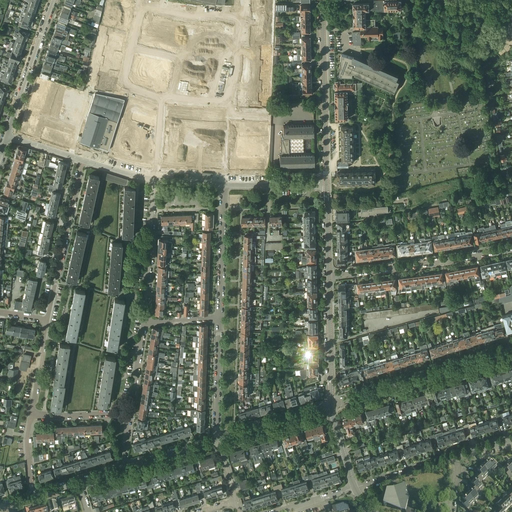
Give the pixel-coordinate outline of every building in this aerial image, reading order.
[(355,0),(355,3),(353,3),(354,10),(354,13),(354,17),(354,20),(354,27),(361,27),(368,27),(368,26),(371,26),(375,26),(375,23),(375,19),(366,19),(366,10),(379,9),(379,11),(385,11),(385,9),(402,9),(401,0),(355,0)] [(36,10),(37,7),(28,4),(24,3),(22,8),(35,12),(35,10),(36,10)] [(63,6),(62,6),(62,8),(61,10),(79,17),(80,13),(73,11),(73,12),(70,11),(71,8),(63,5),(63,6)] [(35,14),(34,14),(35,12),(22,8),(22,10),(25,12),(24,14),(33,18),(35,14)] [(79,17),(61,10),(60,15),(67,18),(68,15),(71,16),(71,18),(75,19),(76,18),(78,19),(79,17)] [(33,23),(33,21),(32,20),(33,18),(24,14),(21,13),(19,18),(33,23)] [(58,19),(58,20),(66,23),(67,21),(68,22),(74,24),(75,21),(67,18),(60,15),(59,17),(58,17),(58,19)] [(148,16),(144,37),(154,39),(155,35),(187,42),(188,44),(232,46),(233,25),(223,25),(222,28),(196,27),(194,25),(188,24),(188,22),(178,20),(177,22),(148,16)] [(33,23),(19,18),(18,20),(22,22),(21,25),(31,28),(32,24),(33,23)] [(65,27),(66,25),(57,22),(57,24),(55,24),(55,26),(56,26),(71,31),(75,33),(76,31),(65,27)] [(368,27),(361,27),(361,32),(361,36),(368,36),(367,38),(371,38),(371,40),(378,40),(378,38),(383,38),(383,34),(383,27),(379,27),(379,25),(377,25),(377,23),(375,23),(375,26),(371,26),(368,26),(368,27)] [(54,27),(55,28),(54,30),(69,35),(69,34),(74,35),(75,33),(71,31),(56,26),(55,26),(54,27)] [(14,31),(14,33),(27,38),(29,33),(19,29),(18,32),(14,31)] [(69,35),(54,30),(53,35),(68,40),(68,38),(68,37),(69,35)] [(111,32),(110,35),(112,36),(111,41),(122,44),(124,38),(116,36),(117,33),(116,33),(111,32)] [(361,36),(361,32),(352,32),(354,43),(357,43),(357,45),(361,45),(361,36)] [(16,37),(16,39),(25,43),(26,39),(27,40),(27,38),(14,33),(13,36),(16,37)] [(68,40),(53,35),(51,39),(60,42),(61,40),(69,43),(70,40),(68,40)] [(293,44),(301,43),(311,43),(311,41),(311,37),(301,38),(301,35),(294,35),(293,35),(293,44)] [(23,46),(25,43),(16,39),(15,42),(11,41),(10,43),(22,47),(23,46)] [(51,39),(50,43),(65,48),(66,46),(59,44),(60,42),(51,39)] [(108,47),(107,50),(113,52),(114,49),(121,50),(122,44),(111,41),(110,47),(108,47)] [(13,47),(12,49),(21,53),(22,49),(22,47),(10,43),(9,45),(13,47)] [(48,48),(57,51),(57,49),(68,52),(68,50),(65,49),(65,48),(50,43),(48,48)] [(245,49),(245,55),(256,56),(257,50),(259,50),(259,46),(253,46),(253,49),(245,49)] [(21,53),(12,49),(11,52),(7,51),(7,53),(19,58),(21,53)] [(63,54),(56,52),(48,49),(46,53),(62,58),(65,59),(66,57),(62,56),(63,54)] [(106,52),(106,55),(108,56),(107,61),(118,64),(119,58),(112,56),(113,53),(106,52)] [(8,60),(17,63),(18,63),(19,58),(7,53),(6,56),(9,57),(8,60)] [(62,58),(46,53),(45,58),(57,61),(57,60),(65,62),(65,60),(65,59),(62,58)] [(311,57),(311,54),(302,54),(297,54),(297,60),(293,60),(293,63),(295,63),(302,63),(302,60),(312,60),(312,57),(311,57)] [(399,81),(397,80),(373,68),(354,61),(354,58),(342,54),(338,76),(352,77),(353,73),(355,73),(354,75),(394,92),(395,91),(399,81)] [(245,55),(245,61),(252,62),(252,65),(258,65),(259,62),(256,61),(256,56),(245,55)] [(45,58),(44,62),(59,67),(62,68),(67,70),(67,67),(56,63),(57,61),(45,58)] [(18,63),(17,63),(8,60),(8,63),(4,61),(3,64),(15,68),(16,66),(17,63),(18,63)] [(103,67),(102,70),(108,72),(109,69),(116,70),(118,64),(107,61),(105,67),(103,67)] [(62,68),(44,62),(42,66),(51,69),(51,67),(62,71),(62,68)] [(14,73),(15,70),(14,70),(15,68),(3,64),(1,69),(5,70),(14,73)] [(51,69),(42,66),(41,71),(56,76),(59,77),(60,77),(61,74),(50,71),(51,69)] [(244,69),(244,76),(256,76),(256,70),(258,70),(258,67),(252,66),(252,70),(244,69)] [(13,76),(14,73),(5,70),(4,73),(0,71),(0,73),(13,78),(14,77),(13,76)] [(102,72),(101,75),(103,76),(102,82),(113,84),(114,78),(107,76),(108,73),(102,72)] [(13,78),(0,73),(0,76),(2,77),(1,80),(11,84),(13,78)] [(244,76),(244,82),(251,82),(251,85),(258,86),(258,82),(255,82),(256,76),(244,76)] [(38,77),(36,83),(46,86),(48,80),(38,77)] [(209,80),(208,88),(223,92),(225,83),(209,80)] [(362,87),(362,83),(340,83),(340,81),(335,81),(335,83),(334,83),(334,84),(333,85),(333,86),(333,88),(334,89),(336,89),(336,90),(335,90),(336,119),(347,118),(348,118),(348,92),(352,92),(352,93),(356,93),(356,90),(360,90),(362,87)] [(98,87),(97,90),(104,92),(104,89),(112,90),(113,84),(102,82),(101,87),(98,87)] [(36,83),(35,88),(44,91),(46,86),(36,83)] [(0,90),(8,94),(10,88),(0,84),(0,90)] [(244,90),(243,96),(255,97),(255,91),(257,91),(258,87),(251,87),(251,90),(244,90)] [(35,88),(33,93),(42,96),(44,91),(35,88)] [(33,93),(31,98),(41,101),(42,96),(33,93)] [(81,136),(80,141),(108,150),(124,99),(95,93),(81,136)] [(243,96),(243,102),(251,103),(250,106),(257,106),(257,103),(254,102),(255,97),(243,96)] [(31,98),(30,103),(39,106),(41,101),(31,98)] [(129,98),(126,108),(132,109),(135,100),(129,98)] [(135,100),(132,109),(137,111),(140,101),(135,100)] [(140,101),(137,111),(142,112),(145,103),(140,101)] [(30,103),(28,109),(37,112),(39,106),(30,103)] [(145,103),(142,112),(147,114),(150,105),(145,103)] [(150,105),(147,114),(152,116),(156,117),(156,111),(154,110),(155,106),(150,105)] [(168,109),(168,115),(171,115),(177,115),(177,106),(172,105),(171,109),(168,109)] [(27,111),(25,116),(35,119),(37,114),(27,111)] [(25,116),(24,121),(33,124),(35,119),(25,116)] [(24,121),(22,126),(31,129),(33,124),(24,121)] [(279,166),(286,166),(286,169),(289,169),(289,166),(314,165),(314,154),(289,154),(289,137),(313,136),(313,125),(311,125),(283,126),(283,137),(280,137),(281,155),(279,155),(279,166)] [(22,126),(20,132),(24,133),(27,135),(28,134),(30,135),(31,129),(22,126)] [(342,161),(337,161),(337,167),(349,167),(349,161),(354,161),(353,126),(341,127),(342,161)] [(115,143),(112,153),(117,155),(120,145),(115,143)] [(120,145),(117,155),(122,156),(125,147),(120,145)] [(16,151),(15,153),(24,156),(26,150),(27,148),(22,146),(21,148),(18,147),(17,150),(16,151)] [(125,147),(122,156),(127,158),(130,148),(125,147)] [(130,148),(127,158),(132,159),(135,150),(130,148)] [(135,150),(132,159),(138,161),(141,152),(135,150)] [(141,152),(138,161),(138,160),(143,161),(146,152),(141,150),(141,152)] [(146,152),(143,161),(149,163),(150,160),(153,160),(153,155),(152,154),(146,152)] [(15,159),(23,162),(23,161),(22,161),(24,156),(15,153),(15,155),(15,157),(14,159),(15,159)] [(165,153),(164,159),(168,159),(167,163),(173,163),(174,153),(168,153),(165,153)] [(21,167),(23,162),(15,159),(14,162),(13,162),(13,164),(21,167)] [(66,169),(66,167),(67,167),(67,164),(67,163),(63,163),(63,161),(59,160),(58,165),(55,164),(55,163),(50,162),(49,166),(57,168),(66,169)] [(24,168),(21,167),(13,164),(12,166),(13,167),(12,170),(22,174),(24,168)] [(12,170),(11,173),(10,174),(9,176),(10,176),(20,179),(22,174),(12,170)] [(376,171),(337,172),(338,184),(376,183),(376,171)] [(86,191),(95,193),(99,177),(89,175),(86,191)] [(8,178),(9,179),(8,181),(19,185),(21,186),(21,185),(21,184),(20,183),(21,180),(20,179),(10,176),(9,176),(8,178)] [(49,187),(58,189),(59,187),(62,187),(63,181),(55,179),(53,185),(49,184),(49,187)] [(18,188),(19,185),(8,181),(7,181),(6,184),(5,184),(5,187),(13,189),(14,187),(18,188)] [(13,189),(5,187),(4,189),(5,190),(4,192),(11,195),(11,196),(15,197),(15,196),(16,195),(17,193),(16,192),(13,191),(13,189)] [(60,193),(57,192),(58,189),(49,187),(48,190),(52,191),(51,197),(59,199),(60,193)] [(124,203),(134,204),(134,187),(124,187),(124,203)] [(86,191),(82,206),(92,209),(95,193),(86,191)] [(1,194),(0,197),(0,196),(0,202),(8,205),(11,197),(1,194)] [(48,209),(56,210),(58,205),(49,203),(46,202),(45,208),(48,209)] [(124,203),(123,219),(133,220),(134,204),(124,203)] [(0,211),(7,214),(9,207),(7,206),(6,207),(0,204),(0,211)] [(381,212),(381,214),(391,212),(390,207),(388,208),(388,205),(383,206),(381,206),(376,206),(376,215),(377,215),(376,212),(381,212)] [(92,209),(82,206),(78,222),(88,224),(92,209)] [(366,218),(369,217),(369,207),(369,206),(366,207),(361,207),(361,211),(358,211),(359,215),(362,215),(365,215),(366,218)] [(467,206),(462,207),(457,209),(458,213),(458,214),(459,214),(462,213),(463,213),(468,212),(467,206)] [(349,220),(349,209),(337,209),(337,210),(335,211),(335,213),(336,214),(336,215),(336,216),(336,219),(337,219),(337,220),(349,220)] [(0,222),(5,223),(6,217),(8,217),(8,215),(0,212),(0,222)] [(132,236),(133,229),(133,220),(123,219),(122,236),(132,236)] [(205,226),(204,230),(210,231),(210,226),(212,226),(213,220),(204,220),(204,226),(205,226)] [(479,228),(480,233),(482,241),(483,241),(484,241),(485,241),(487,240),(485,232),(484,229),(484,227),(479,228)] [(73,247),(83,249),(87,233),(77,231),(73,247)] [(440,249),(441,249),(439,237),(438,235),(432,236),(433,241),(434,241),(436,250),(437,251),(439,250),(440,249)] [(168,239),(168,236),(162,236),(162,239),(158,239),(158,245),(171,246),(172,242),(168,242),(168,239)] [(111,258),(121,259),(122,243),(112,242),(111,258)] [(45,256),(45,252),(47,253),(48,246),(40,245),(39,251),(38,250),(37,254),(45,256)] [(73,247),(70,263),(79,265),(83,249),(73,247)] [(170,258),(157,257),(157,263),(160,263),(160,266),(167,267),(177,267),(177,264),(168,264),(168,262),(169,262),(170,258)] [(111,258),(109,275),(119,276),(121,259),(111,258)] [(46,263),(46,261),(40,260),(38,267),(46,269),(47,264),(46,263)] [(501,275),(500,271),(498,262),(495,262),(495,263),(493,263),(495,273),(495,276),(496,278),(497,277),(497,276),(501,275)] [(79,265),(70,263),(66,279),(76,281),(79,265)] [(487,264),(489,273),(490,277),(494,276),(495,276),(495,273),(493,263),(490,264),(490,263),(487,264)] [(487,264),(486,265),(486,264),(483,265),(484,265),(481,266),(484,279),(490,278),(490,277),(489,273),(487,264)] [(45,274),(46,269),(38,267),(37,274),(43,276),(43,274),(45,274)] [(443,278),(442,273),(441,273),(438,273),(438,274),(437,274),(438,282),(438,285),(438,286),(446,285),(444,278),(443,278)] [(119,276),(109,275),(108,291),(118,292),(119,276)] [(32,303),(35,290),(38,279),(28,277),(22,301),(21,309),(33,311),(35,304),(32,303)] [(72,305),(82,307),(85,291),(78,289),(76,289),(75,289),(72,305)] [(112,315),(122,316),(125,300),(123,300),(122,299),(122,300),(115,298),(112,315)] [(21,309),(22,301),(15,300),(14,308),(21,309)] [(72,305),(69,321),(79,323),(82,307),(72,305)] [(507,332),(511,330),(511,313),(503,316),(504,321),(506,328),(507,332)] [(112,315),(109,331),(119,332),(122,316),(112,315)] [(66,337),(67,337),(67,338),(68,338),(69,338),(76,339),(79,323),(69,321),(66,337)] [(501,322),(493,324),(494,326),(495,330),(497,337),(505,335),(503,329),(506,328),(504,321),(501,322)] [(13,323),(12,325),(7,324),(6,333),(13,334),(15,324),(13,323)] [(17,324),(15,324),(13,334),(20,335),(21,326),(17,325),(17,324)] [(26,327),(21,326),(20,335),(27,336),(29,326),(27,326),(26,327)] [(36,329),(31,328),(31,326),(29,326),(27,336),(34,337),(36,329)] [(490,340),(491,339),(493,339),(496,338),(496,337),(497,337),(495,330),(494,326),(486,328),(490,340)] [(482,332),(484,341),(490,340),(486,328),(481,329),(482,332)] [(350,330),(340,331),(340,335),(339,335),(339,336),(338,336),(338,337),(339,338),(340,339),(341,338),(342,337),(345,337),(346,337),(346,336),(348,336),(348,333),(350,333),(350,330)] [(107,347),(114,348),(116,349),(116,348),(117,349),(119,332),(109,331),(107,347)] [(464,338),(467,346),(473,345),(470,336),(470,335),(469,331),(463,333),(464,338)] [(478,343),(479,342),(480,342),(481,342),(484,341),(482,332),(476,334),(478,343)] [(478,343),(476,334),(470,335),(470,336),(473,345),(473,344),(476,343),(477,343),(478,343)] [(369,338),(368,335),(362,337),(363,340),(364,342),(365,346),(371,345),(370,344),(369,338)] [(464,347),(467,346),(464,338),(459,339),(462,348),(463,348),(464,348),(464,347)] [(461,348),(462,348),(459,339),(453,341),(455,349),(456,350),(459,349),(460,349),(461,348)] [(450,351),(451,351),(452,351),(453,350),(455,349),(453,341),(453,340),(447,342),(450,351)] [(340,344),(340,345),(339,346),(339,347),(340,348),(340,352),(340,355),(348,355),(348,348),(345,348),(345,341),(342,342),(342,344),(340,344)] [(449,351),(450,351),(447,342),(441,344),(442,344),(444,353),(447,352),(448,352),(449,352),(449,351)] [(60,343),(56,363),(66,365),(69,345),(60,343)] [(429,348),(430,348),(432,357),(436,356),(437,356),(438,355),(436,346),(432,347),(430,343),(428,344),(429,348)] [(424,359),(425,359),(427,359),(427,358),(430,357),(426,344),(419,346),(420,348),(424,359)] [(441,354),(444,353),(442,344),(436,346),(438,355),(440,355),(441,354)] [(409,353),(412,362),(413,362),(415,362),(416,361),(418,361),(414,350),(414,348),(408,349),(409,353)] [(423,360),(424,359),(420,348),(414,350),(418,361),(418,360),(418,361),(420,360),(421,360),(423,360)] [(411,363),(412,362),(409,353),(404,355),(404,356),(406,364),(409,363),(409,364),(411,363)] [(26,370),(27,363),(28,363),(30,356),(23,354),(21,361),(19,368),(26,370)] [(392,359),(395,368),(396,368),(398,367),(401,366),(398,357),(397,354),(391,355),(392,359)] [(348,362),(348,355),(340,355),(340,358),(340,370),(349,368),(349,365),(346,366),(345,366),(345,362),(348,362)] [(103,372),(113,374),(115,358),(105,356),(103,372)] [(405,365),(406,364),(404,356),(398,357),(401,366),(403,365),(404,366),(405,365)] [(380,360),(380,362),(383,371),(389,369),(387,361),(386,358),(380,360)] [(394,368),(395,368),(392,359),(387,361),(389,369),(389,370),(392,369),(394,369),(394,368)] [(369,366),(372,375),(373,375),(375,374),(378,373),(375,364),(374,361),(368,363),(369,366)] [(382,371),(383,371),(380,362),(375,364),(378,373),(380,372),(382,372),(382,371)] [(56,363),(53,382),(63,384),(66,365),(56,363)] [(360,379),(363,378),(363,379),(366,378),(365,377),(366,377),(364,368),(363,366),(357,368),(357,369),(360,379)] [(371,375),(372,375),(369,366),(364,368),(366,377),(369,376),(371,376),(371,375)] [(7,379),(17,380),(18,369),(17,369),(12,369),(9,368),(7,379)] [(511,378),(509,368),(503,370),(506,381),(507,383),(511,381),(511,378)] [(359,379),(360,379),(357,369),(350,371),(351,373),(353,381),(356,380),(357,380),(358,380),(359,379)] [(353,381),(351,373),(350,371),(350,370),(345,371),(345,370),(341,371),(341,379),(342,383),(344,383),(351,381),(353,381)] [(506,381),(503,370),(497,372),(499,382),(503,381),(503,382),(506,381)] [(103,372),(100,388),(110,390),(113,374),(103,372)] [(496,383),(499,382),(497,372),(490,374),(493,385),(497,384),(496,383)] [(485,390),(492,388),(491,385),(488,375),(481,377),(485,387),(485,390)] [(313,399),(315,398),(315,399),(318,398),(318,397),(319,397),(319,396),(318,393),(319,392),(318,389),(314,377),(308,377),(306,377),(308,384),(310,388),(310,391),(313,399)] [(485,390),(485,387),(481,377),(475,379),(479,389),(480,392),(483,392),(483,391),(485,390)] [(475,390),(479,389),(475,379),(469,381),(473,393),(476,392),(475,390)] [(468,395),(471,394),(467,381),(461,383),(465,396),(468,395)] [(54,385),(53,395),(63,397),(65,384),(63,384),(53,382),(53,385),(54,385)] [(288,387),(288,390),(293,405),(295,404),(296,404),(297,404),(298,403),(298,402),(300,401),(298,395),(293,396),(289,383),(287,384),(287,386),(288,387)] [(465,396),(461,383),(456,385),(459,397),(465,396)] [(456,385),(450,387),(453,396),(456,395),(457,398),(459,397),(456,385)] [(291,405),(293,405),(288,390),(288,387),(285,387),(285,389),(286,394),(284,394),(288,406),(289,407),(290,406),(291,405)] [(449,397),(453,396),(450,387),(444,388),(448,400),(450,399),(449,397)] [(110,390),(100,388),(98,405),(106,406),(107,399),(109,399),(110,390)] [(448,400),(444,388),(438,390),(441,399),(444,398),(445,401),(448,400)] [(438,390),(432,391),(437,405),(439,404),(438,400),(441,399),(438,390)] [(310,399),(313,399),(310,391),(305,392),(307,400),(308,401),(310,400),(310,399)] [(306,401),(307,400),(305,392),(299,394),(301,402),(304,401),(305,402),(306,401)] [(427,403),(433,402),(430,392),(424,394),(427,403)] [(422,405),(427,403),(424,394),(419,396),(422,405)] [(60,410),(63,397),(53,395),(51,408),(60,410)] [(280,395),(277,396),(280,408),(282,408),(283,408),(285,408),(285,407),(286,407),(284,399),(281,400),(280,398),(281,397),(280,395)] [(423,409),(419,396),(413,398),(417,410),(423,409)] [(417,410),(413,398),(407,399),(411,412),(417,410)] [(264,400),(268,412),(269,412),(270,412),(272,412),(273,411),(273,410),(271,403),(268,404),(267,401),(268,401),(267,399),(264,400)] [(411,412),(407,399),(402,401),(406,414),(411,412)] [(406,414),(402,401),(396,402),(399,412),(396,413),(397,417),(400,416),(402,415),(402,416),(406,415),(406,414)] [(386,414),(394,411),(392,406),(390,407),(389,404),(383,406),(386,414)] [(383,406),(378,408),(380,416),(381,418),(384,417),(386,417),(386,414),(383,406)] [(147,408),(140,407),(139,412),(153,414),(157,414),(159,415),(159,413),(147,411),(147,408)] [(252,409),(254,416),(260,414),(258,407),(252,409)] [(241,420),(248,418),(245,411),(244,408),(239,410),(240,413),(239,413),(241,420)] [(248,418),(254,416),(252,409),(245,411),(248,418)] [(376,424),(375,419),(372,410),(366,411),(367,416),(365,417),(368,426),(376,424)] [(361,413),(358,414),(358,413),(355,414),(355,415),(359,427),(362,426),(361,423),(364,423),(361,413)] [(511,421),(510,415),(503,417),(502,413),(499,414),(501,420),(504,419),(506,425),(511,422),(511,421)] [(355,415),(355,414),(352,415),(349,416),(352,426),(355,425),(356,428),(359,427),(355,415)] [(501,420),(499,414),(496,415),(497,419),(490,421),(493,429),(500,427),(498,421),(501,420)] [(352,426),(349,416),(347,417),(347,416),(344,417),(344,418),(345,421),(344,422),(345,426),(346,425),(349,435),(354,433),(352,428),(351,429),(350,426),(352,425),(352,426)] [(138,419),(137,426),(144,427),(144,428),(147,429),(148,420),(140,418),(140,420),(138,419)] [(483,423),(486,431),(493,429),(490,421),(483,423)] [(469,424),(466,425),(468,431),(469,435),(472,434),(472,435),(479,433),(477,425),(476,422),(469,424)] [(479,433),(486,431),(483,423),(477,425),(479,433)] [(325,433),(325,432),(326,431),(325,427),(324,428),(323,424),(322,424),(319,425),(317,426),(320,436),(321,439),(321,438),(322,441),(327,439),(325,433)] [(469,435),(468,431),(466,425),(463,426),(463,427),(456,429),(457,431),(460,440),(467,437),(466,436),(469,435)] [(62,443),(62,435),(61,426),(55,427),(56,432),(54,432),(54,437),(56,437),(56,439),(58,439),(59,443),(62,443)] [(190,426),(183,428),(186,435),(192,433),(190,426)] [(317,426),(314,427),(314,426),(311,427),(314,436),(315,441),(321,439),(320,436),(317,426)] [(314,436),(311,427),(308,428),(308,429),(305,430),(308,439),(311,438),(311,437),(314,436)] [(185,435),(186,435),(183,428),(177,430),(179,437),(185,435)] [(173,439),(179,437),(177,430),(171,432),(173,439)] [(443,433),(446,444),(453,442),(450,433),(449,430),(443,433)] [(301,443),(302,443),(302,444),(299,444),(302,450),(308,447),(307,443),(306,439),(304,439),(305,444),(303,444),(303,442),(304,442),(301,431),(298,432),(298,431),(295,432),(295,433),(297,442),(300,441),(301,443)] [(450,433),(453,442),(460,440),(457,431),(450,433)] [(173,439),(171,432),(165,434),(167,441),(173,439)] [(443,432),(433,435),(435,441),(438,440),(439,446),(446,444),(443,433),(443,432)] [(298,443),(297,442),(295,433),(292,434),(292,433),(289,434),(292,443),(295,443),(295,444),(298,443)] [(161,443),(167,441),(165,434),(158,436),(161,443)] [(292,443),(289,434),(286,435),(283,436),(284,439),(282,440),(281,440),(283,445),(284,450),(288,449),(293,447),(292,443)] [(432,442),(435,441),(433,435),(429,436),(431,440),(424,442),(426,450),(433,448),(432,442)] [(155,445),(161,443),(158,436),(152,438),(155,445)] [(148,447),(155,445),(152,438),(146,440),(148,447)] [(281,440),(282,440),(281,438),(277,439),(277,438),(271,440),(275,451),(278,449),(279,452),(283,451),(282,446),(283,445),(281,440)] [(142,449),(148,447),(146,440),(140,442),(142,449)] [(275,451),(271,440),(266,441),(270,455),(273,454),(272,451),(275,451)] [(270,455),(266,441),(261,443),(264,450),(265,457),(268,456),(269,460),(272,460),(270,455)] [(136,451),(142,449),(140,442),(134,444),(136,451)] [(406,456),(413,454),(410,446),(409,442),(400,445),(401,451),(404,451),(406,456)] [(417,444),(420,452),(426,450),(424,442),(417,444)] [(262,458),(264,457),(260,443),(255,445),(259,459),(260,462),(263,462),(262,458)] [(413,454),(420,452),(417,444),(410,446),(413,454)] [(260,462),(259,459),(255,445),(250,446),(252,454),(254,453),(255,456),(253,457),(255,464),(260,462)] [(398,450),(391,452),(393,460),(400,458),(398,452),(401,451),(400,445),(396,446),(398,450)] [(246,461),(248,462),(248,460),(244,448),(238,450),(242,464),(243,462),(246,461)] [(235,465),(238,464),(240,465),(242,464),(238,450),(230,452),(234,467),(235,465)] [(110,451),(103,453),(106,460),(108,459),(109,461),(112,460),(110,451)] [(387,462),(393,460),(391,452),(384,454),(387,462)] [(105,460),(106,460),(103,453),(97,455),(99,462),(102,461),(103,462),(105,461),(105,460)] [(380,464),(387,462),(384,454),(377,456),(380,464)] [(78,461),(81,468),(87,466),(84,455),(81,456),(82,459),(78,461)] [(87,466),(93,464),(91,457),(87,458),(86,455),(84,455),(87,466)] [(93,464),(99,462),(97,455),(91,457),(93,464)] [(366,469),(373,466),(371,458),(370,455),(363,457),(364,460),(366,469)] [(205,458),(208,467),(209,467),(215,465),(212,456),(205,458)] [(373,466),(380,464),(377,456),(371,458),(373,466)] [(366,469),(364,460),(363,457),(356,459),(360,471),(366,469)] [(199,460),(201,466),(198,467),(201,477),(204,477),(202,473),(203,473),(202,469),(208,467),(205,458),(199,460)] [(491,460),(489,463),(488,461),(482,466),(490,474),(497,466),(491,460)] [(77,469),(78,470),(81,469),(81,468),(78,461),(72,462),(74,470),(77,469)] [(59,463),(62,474),(68,472),(66,464),(63,465),(62,462),(61,462),(59,463)] [(68,472),(74,470),(72,462),(66,464),(68,472)] [(192,462),(186,464),(188,472),(194,470),(192,462)] [(62,474),(59,463),(57,464),(55,464),(56,467),(54,468),(56,475),(62,474)] [(182,474),(188,472),(186,464),(180,466),(182,474)] [(511,466),(511,465),(509,464),(504,469),(505,470),(503,472),(510,480),(511,478),(511,466)] [(176,476),(182,474),(180,466),(174,468),(176,476)] [(477,471),(479,473),(477,475),(483,481),(490,474),(482,466),(477,471)] [(171,477),(176,476),(174,468),(168,470),(170,476),(171,477)] [(332,476),(334,483),(341,481),(340,477),(342,477),(340,472),(339,473),(338,468),(334,469),(335,472),(331,473),(332,476)] [(44,472),(47,479),(53,477),(51,470),(44,472)] [(170,476),(168,470),(162,471),(164,476),(165,479),(171,477),(170,476)] [(164,476),(162,471),(156,473),(159,481),(165,479),(164,476)] [(325,475),(328,485),(334,483),(332,476),(331,473),(328,474),(327,471),(324,472),(325,475)] [(47,479),(44,472),(38,474),(40,481),(47,479)] [(157,476),(156,473),(150,475),(152,481),(149,482),(151,488),(160,485),(159,481),(157,476)] [(310,482),(313,481),(315,489),(322,487),(318,477),(317,474),(315,474),(314,474),(313,475),(312,474),(308,475),(310,482)] [(13,478),(14,481),(17,488),(23,486),(20,475),(16,476),(16,477),(13,478)] [(309,491),(307,483),(310,482),(308,475),(304,477),(305,481),(300,483),(303,493),(309,491)] [(325,475),(318,477),(322,487),(328,485),(325,475)] [(471,484),(473,486),(479,491),(484,486),(480,483),(483,481),(477,475),(475,476),(474,477),(476,479),(471,484)] [(145,477),(138,479),(141,487),(147,485),(148,489),(151,488),(149,482),(146,483),(145,477)] [(135,488),(141,487),(138,479),(132,481),(135,489),(135,488)] [(294,485),(297,495),(303,493),(300,483),(299,479),(293,481),(294,485)] [(10,490),(17,488),(14,481),(8,483),(10,490)] [(129,490),(135,489),(132,481),(127,482),(129,490)] [(123,492),(129,490),(127,482),(121,484),(123,492)] [(117,494),(123,492),(121,484),(115,486),(117,494)] [(285,498),(291,496),(288,487),(283,488),(282,484),(277,485),(279,492),(282,491),(285,498)] [(275,491),(269,492),(272,502),(279,500),(277,493),(279,492),(277,485),(273,487),(275,491)] [(288,487),(291,496),(297,495),(294,485),(288,487)] [(414,511),(414,508),(411,501),(410,501),(405,485),(387,491),(382,511),(384,511),(414,511)] [(111,496),(117,494),(115,486),(109,488),(111,496)] [(215,488),(217,495),(224,493),(221,486),(215,488)] [(482,495),(479,491),(473,486),(470,488),(472,490),(467,494),(475,502),(482,495)] [(205,499),(211,497),(209,490),(208,487),(202,489),(205,499)] [(105,498),(111,496),(109,488),(103,490),(105,498)] [(217,495),(215,488),(209,490),(211,497),(217,495)] [(99,499),(105,498),(103,490),(97,492),(99,499)] [(179,500),(179,499),(178,499),(176,490),(173,491),(176,498),(176,499),(178,505),(180,504),(181,506),(187,504),(185,498),(179,500)] [(101,506),(99,499),(97,492),(91,493),(94,501),(96,500),(99,507),(101,506)] [(161,505),(163,511),(169,510),(167,503),(163,505),(161,499),(164,498),(163,492),(158,494),(159,499),(160,501),(161,505)] [(266,504),(272,502),(269,492),(263,494),(266,504)] [(511,496),(509,493),(502,500),(509,508),(511,504),(511,496)] [(198,494),(191,496),(193,503),(200,501),(198,494)] [(260,506),(266,504),(263,494),(257,496),(260,506)] [(467,509),(475,502),(467,494),(463,499),(464,501),(462,503),(467,509)] [(248,510),(254,508),(251,498),(250,495),(244,497),(248,510)] [(187,504),(193,503),(191,496),(185,498),(187,504)] [(254,508),(260,506),(257,496),(251,498),(254,508)] [(176,508),(175,506),(178,505),(176,499),(176,498),(173,499),(173,500),(173,501),(167,503),(169,510),(176,508)] [(73,499),(67,501),(69,508),(69,510),(72,509),(72,507),(75,506),(73,499)] [(504,511),(509,508),(502,500),(497,505),(500,509),(498,511),(504,511)] [(69,508),(67,501),(60,503),(63,510),(69,508)] [(156,511),(163,511),(161,505),(160,501),(157,502),(159,506),(155,507),(156,511)] [(348,511),(350,511),(347,503),(332,508),(333,509),(327,511),(326,511),(348,511)]
